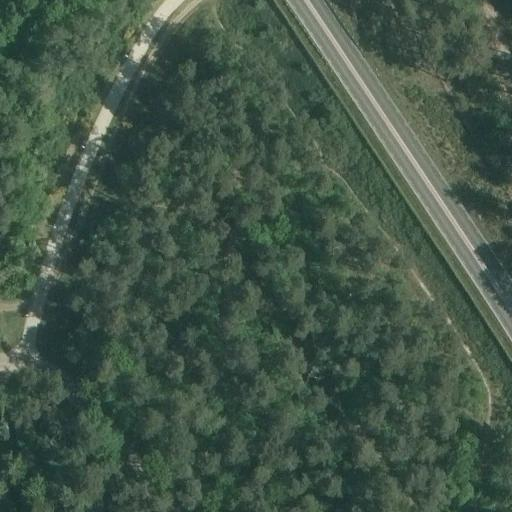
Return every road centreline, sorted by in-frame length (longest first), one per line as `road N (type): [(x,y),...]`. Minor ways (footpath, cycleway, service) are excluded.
road 1 (primary): [(511,311),(305,0)]
road 2 (track): [(38,299),(63,268),(146,66),(200,0)]
road 3 (residential): [(170,511),(76,394),(37,370),(7,367)]
